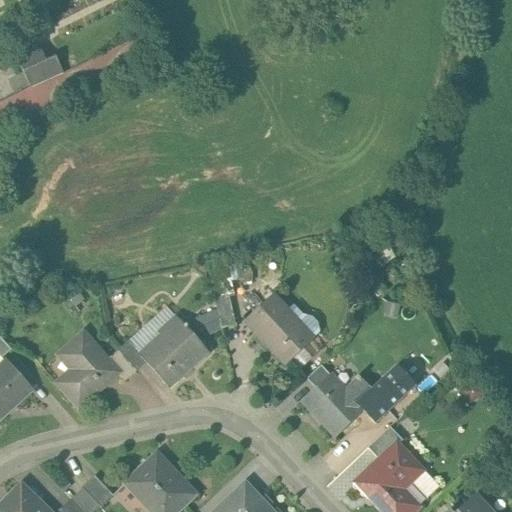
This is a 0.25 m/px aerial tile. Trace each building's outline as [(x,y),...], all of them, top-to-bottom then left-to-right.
[(30,90),(15,97),(0,104),(0,129),(150,58),(140,37),(102,55),(99,58),(76,69),(63,75),(30,90)] [(46,61),(39,46),(15,56),(30,90),(63,75),(55,57),(46,61)] [(208,264),(215,299),(229,296),(234,295),(231,281),(243,279),(238,257),(208,264)] [(217,310),(221,327),(236,324),(229,296),(215,299),(217,310)] [(313,339),(274,297),(246,322),(285,365),(313,339)] [(217,310),(191,321),(204,337),(222,331),(221,327),(217,310)] [(177,319),(159,334),(161,337),(140,355),(140,356),(146,363),(169,389),(208,354),(177,319)] [(107,361),(83,335),(62,354),(75,368),(57,384),(79,409),(118,374),(107,361)] [(11,351),(0,338),(0,356),(2,359),(11,351)] [(140,355),(128,342),(118,350),(137,372),(146,363),(140,356),(140,355)] [(137,372),(118,350),(107,361),(118,374),(125,382),(137,372)] [(8,365),(0,371),(0,420),(32,392),(8,365)] [(321,366),(307,380),(315,389),(330,376),(321,366)] [(396,366),(370,390),(376,396),(361,410),(363,412),(375,425),(416,387),(396,366)] [(345,393),(330,376),(315,389),(302,401),(336,438),(363,412),(361,410),(376,396),(370,390),(357,376),(355,378),(358,381),(345,393)] [(389,428),(366,450),(378,462),(395,446),(396,447),(401,442),(389,428)] [(378,462),(354,485),(375,506),(377,504),(384,511),(412,511),(416,509),(400,491),(420,473),(396,447),(395,446),(378,462)] [(177,511),(195,496),(156,455),(125,485),(150,511),(177,511)] [(113,497),(94,476),(82,488),(101,508),(113,497)] [(270,511),(244,484),(214,511),(270,511)] [(46,511),(21,488),(0,509),(0,511),(46,511)] [(490,511),(476,496),(459,511),(490,511)] [(81,511),(70,500),(58,511),(81,511)]
